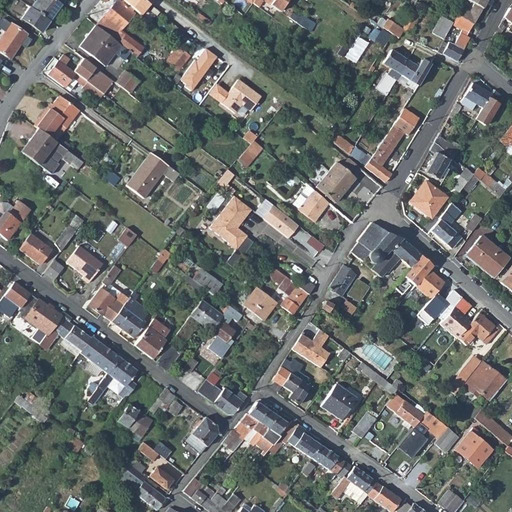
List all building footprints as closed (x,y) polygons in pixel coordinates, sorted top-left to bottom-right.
[(32,0),(34,1),(29,7),(49,21),(60,5),(59,4),(53,0),(32,0)] [(116,0),(96,25),(98,27),(112,38),(119,30),(133,13),(116,0)] [(149,4),(144,0),(122,0),(122,1),(140,15),(149,4)] [(287,0),(253,0),(252,2),(257,6),(261,0),(262,0),(280,11),(287,0)] [(461,8),(457,16),(472,24),(486,0),(465,0),(466,0),(473,4),(468,12),(461,8)] [(29,7),(25,4),(21,10),(25,13),(21,18),(41,32),(49,21),(29,7)] [(153,7),(151,10),(157,15),(159,12),(153,7)] [(511,9),(511,10),(509,8),(505,15),(500,24),(511,33),(511,9)] [(385,20),(381,26),(391,33),(388,38),(394,43),(403,30),(409,33),(419,14),(412,10),(402,29),(386,18),(385,20)] [(293,12),(289,18),(306,29),(310,22),(311,20),(301,13),(299,16),(293,12)] [(374,13),(370,19),(381,26),(385,20),(374,13)] [(441,16),(432,33),(444,39),(452,24),(453,23),(441,16)] [(442,41),(440,46),(445,49),(442,54),(456,62),(469,39),(465,36),(472,24),(457,16),(453,23),(452,24),(462,31),(454,45),(449,42),(447,44),(442,41)] [(0,28),(4,32),(0,38),(0,51),(10,58),(26,34),(5,20),(0,28)] [(310,22),(306,29),(310,32),(314,25),(310,22)] [(96,25),(86,37),(89,39),(98,27),(96,25)] [(89,39),(86,37),(79,45),(104,65),(120,45),(112,38),(98,27),(89,39)] [(498,28),(494,35),(498,37),(502,30),(500,29),(498,28)] [(377,39),(383,42),(387,32),(381,29),(377,39)] [(119,30),(112,38),(120,45),(133,55),(139,47),(119,30)] [(175,49),(166,60),(179,71),(186,60),(190,56),(177,46),(175,49)] [(386,94),(396,80),(399,74),(408,60),(390,49),(382,63),(390,68),(387,74),(385,72),(376,87),(386,94)] [(63,55),(58,61),(64,66),(69,59),(63,55)] [(291,55),(288,60),(301,69),(304,64),(291,55)] [(113,81),(83,58),(73,72),(103,94),(113,81)] [(179,71),(178,71),(185,71),(190,63),(186,60),(179,71)] [(408,60),(399,74),(408,79),(405,85),(414,91),(430,65),(421,60),(417,66),(408,60)] [(64,66),(58,61),(47,75),(67,90),(74,80),(83,87),(82,88),(97,100),(103,94),(73,72),(64,66)] [(124,70),(115,82),(119,86),(129,93),(138,81),(124,70)] [(176,74),(172,79),(177,83),(181,77),(176,74)] [(374,75),(368,84),(371,86),(377,77),(374,75)] [(172,79),(169,84),(174,87),(177,83),(172,79)] [(237,79),(235,82),(245,89),(246,86),(237,79)] [(220,103),(234,113),(241,105),(249,111),(260,97),(246,86),(245,89),(235,82),(220,103)] [(475,104),(482,108),(490,94),(471,83),(461,102),(461,104),(472,110),(475,104)] [(482,108),(475,119),(476,119),(485,125),(498,104),(497,103),(501,96),(493,90),(490,94),(482,108)] [(395,114),(398,116),(403,109),(413,94),(408,91),(405,95),(403,101),(395,114)] [(48,108),(34,126),(37,129),(51,139),(53,136),(61,126),(65,129),(72,120),(70,118),(77,109),(60,96),(53,105),(50,109),(48,108)] [(455,103),(448,116),(453,119),(460,106),(455,103)] [(77,109),(70,118),(72,120),(79,111),(77,109)] [(370,158),(364,167),(385,182),(391,174),(380,166),(403,133),(408,136),(419,119),(403,109),(398,116),(370,158)] [(499,141),(506,146),(511,138),(511,125),(499,141)] [(61,126),(53,136),(57,139),(65,129),(61,126)] [(51,139),(37,129),(28,142),(30,144),(22,154),(38,166),(39,165),(51,175),(59,165),(57,163),(60,158),(77,170),(83,163),(64,149),(51,139)] [(248,129),(243,137),(251,142),(256,135),(248,129)] [(350,154),(354,147),(337,135),(333,142),(350,154)] [(437,135),(434,142),(450,156),(452,157),(458,148),(437,135)] [(53,136),(51,139),(64,149),(66,146),(57,139),(53,136)] [(511,138),(506,146),(503,150),(509,155),(511,151),(511,138)] [(252,140),(236,160),(245,167),(262,148),(252,140)] [(30,144),(28,142),(20,152),(22,154),(30,144)] [(434,142),(429,150),(434,154),(424,172),(437,179),(439,175),(442,176),(446,169),(444,168),(450,156),(434,142)] [(354,147),(350,154),(363,165),(364,167),(370,158),(354,146),(354,147)] [(178,174),(150,152),(125,185),(142,198),(161,173),(172,182),(178,174)] [(282,155),(277,161),(284,167),(289,161),(282,155)] [(361,169),(347,158),(340,165),(336,161),(328,170),(315,186),(334,202),(355,178),(354,177),(361,169)] [(234,162),(229,169),(232,172),(237,166),(234,162)] [(477,167),(472,174),(478,179),(479,180),(485,173),(477,167)] [(465,168),(451,186),(459,192),(462,188),(472,174),(465,168)] [(234,175),(226,170),(221,175),(218,180),(215,182),(224,188),(227,184),(234,175)] [(485,173),(479,180),(484,184),(499,197),(504,190),(501,187),(488,175),(485,173)] [(472,174),(462,188),(468,192),(476,182),(478,179),(472,174)] [(507,179),(501,187),(504,190),(511,182),(507,179)] [(425,181),(415,193),(419,196),(429,184),(425,181)] [(294,206),(294,204),(309,186),(305,183),(304,184),(302,182),(287,200),(293,204),(294,206)] [(235,191),(227,184),(224,188),(232,195),(235,191)] [(419,196),(415,193),(409,201),(431,217),(446,198),(429,184),(419,196)] [(309,186),(294,204),(294,206),(314,222),(329,204),(329,203),(309,186)] [(248,236),(237,228),(236,227),(239,222),(241,224),(252,210),(234,197),(204,236),(216,245),(224,251),(223,252),(231,258),(227,263),(233,269),(253,242),(247,237),(248,236)] [(18,201),(13,207),(25,216),(27,212),(30,209),(18,201)] [(298,225),(272,206),(263,219),(288,238),(298,225)] [(440,219),(430,230),(452,249),(461,238),(448,225),(453,219),(450,216),(453,211),(448,206),(439,218),(440,219)] [(25,216),(13,207),(7,214),(3,211),(0,215),(0,236),(6,241),(25,216)] [(459,222),(465,227),(475,214),(469,209),(459,222)] [(27,212),(25,216),(36,225),(39,221),(27,212)] [(475,214),(465,227),(471,232),(482,219),(475,214)] [(51,246),(59,252),(83,221),(75,215),(51,246)] [(352,249),(350,252),(362,261),(367,254),(367,256),(367,259),(369,261),(371,262),(374,262),(375,262),(370,268),(380,276),(385,271),(387,273),(399,258),(410,267),(420,255),(403,239),(389,233),(370,222),(355,240),(357,242),(352,249)] [(116,239),(126,247),(135,235),(126,227),(116,239)] [(28,235),(18,249),(39,264),(42,259),(47,253),(48,251),(28,235)] [(320,250),(324,243),(311,235),(306,241),(320,250)] [(481,236),(465,255),(491,276),(507,257),(502,253),(501,253),(496,248),(481,236)] [(65,262),(80,273),(92,256),(78,245),(65,262)] [(162,248),(159,252),(160,254),(165,258),(169,253),(162,248)] [(160,254),(149,269),(155,273),(163,261),(166,264),(168,260),(165,258),(160,254)] [(386,296),(391,300),(399,291),(402,294),(411,283),(430,299),(435,292),(444,282),(429,270),(432,265),(420,255),(410,267),(410,268),(386,296)] [(92,256),(80,273),(83,275),(81,278),(87,282),(101,263),(92,256)] [(53,260),(43,273),(53,280),(62,267),(53,260)] [(511,261),(511,263),(511,264),(498,281),(511,292),(511,261)] [(342,264),(328,288),(341,297),(355,276),(350,270),(342,264)] [(113,265),(100,282),(107,286),(120,270),(113,265)] [(199,268),(191,279),(207,291),(213,295),(221,284),(199,268)] [(274,270),(269,277),(273,280),(278,273),(274,270)] [(278,273),(273,280),(279,285),(277,288),(287,295),(279,304),(279,305),(292,315),(308,294),(296,285),(279,272),(278,273)] [(296,285),(308,294),(314,286),(313,286),(302,277),(296,285)] [(347,293),(360,301),(370,285),(357,277),(347,293)] [(16,306),(18,308),(29,294),(29,293),(13,281),(0,298),(0,311),(8,317),(16,306)] [(87,305),(110,321),(127,298),(118,292),(117,293),(111,289),(105,289),(104,291),(101,289),(100,288),(99,289),(87,305)] [(257,288),(243,305),(262,320),(275,303),(257,288)] [(435,292),(430,299),(415,316),(425,326),(435,316),(441,320),(460,298),(452,290),(444,299),(435,292)] [(127,298),(110,321),(132,338),(144,322),(141,319),(145,313),(144,308),(133,300),(137,295),(132,291),(127,298)] [(213,295),(207,291),(179,330),(175,334),(185,341),(199,323),(210,331),(228,306),(223,302),(217,310),(209,305),(215,297),(213,295)] [(18,308),(17,310),(20,313),(18,316),(23,320),(24,318),(45,334),(59,316),(58,315),(51,309),(45,305),(29,294),(18,308)] [(456,337),(470,322),(462,315),(470,305),(460,298),(441,320),(437,324),(455,339),(456,337)] [(356,307),(345,299),(341,306),(352,313),(356,307)] [(320,308),(327,312),(331,306),(331,305),(325,301),(320,308)] [(228,306),(210,331),(216,336),(207,348),(217,356),(219,353),(222,355),(233,341),(229,338),(234,331),(226,325),(232,318),(237,322),(242,316),(228,306)] [(45,334),(38,344),(45,350),(57,334),(63,339),(75,347),(79,351),(89,338),(68,322),(71,318),(62,311),(58,315),(59,316),(45,334)] [(470,322),(456,337),(465,344),(473,334),(485,344),(497,329),(478,312),(470,322)] [(150,321),(133,345),(151,358),(164,341),(162,339),(168,331),(153,319),(151,322),(150,321)] [(327,336),(319,330),(311,341),(300,334),(291,349),(292,350),(320,367),(328,354),(319,348),(327,336)] [(79,351),(69,365),(75,369),(84,357),(101,369),(88,387),(90,389),(88,391),(91,393),(118,357),(91,336),(89,338),(79,351)] [(75,347),(63,339),(59,343),(71,352),(75,347)] [(170,344),(156,361),(167,370),(181,353),(170,344)] [(473,355),(460,371),(466,377),(480,360),(473,355)] [(91,393),(86,401),(90,404),(91,404),(93,404),(94,403),(112,378),(123,386),(117,394),(121,398),(124,395),(133,382),(129,379),(136,370),(118,357),(91,393)] [(191,358),(182,369),(188,374),(197,362),(191,358)] [(285,359),(269,383),(269,386),(278,391),(281,385),(291,392),(287,397),(297,404),(309,386),(304,384),(308,378),(298,371),(303,365),(293,358),(290,362),(285,359)] [(466,377),(462,382),(466,385),(464,387),(476,396),(479,393),(488,399),(505,380),(480,360),(466,377)] [(369,367),(361,362),(359,365),(362,368),(361,370),(364,373),(369,367)] [(369,367),(364,373),(393,395),(397,389),(397,388),(391,384),(369,367)] [(462,382),(466,377),(460,371),(446,388),(453,393),(462,382)] [(211,372),(196,392),(226,415),(231,415),(245,397),(238,392),(235,396),(224,388),(222,391),(218,389),(216,391),(214,389),(215,387),(213,385),(218,378),(211,372)] [(396,379),(391,384),(397,388),(401,383),(396,379)] [(133,382),(124,395),(128,394),(136,384),(133,382)] [(335,384),(320,406),(341,420),(356,398),(335,384)] [(165,387),(158,398),(168,405),(175,395),(169,391),(165,387)] [(29,392),(23,399),(25,401),(34,408),(40,401),(29,392)] [(18,395),(13,401),(20,407),(21,406),(25,401),(23,399),(18,395)] [(25,401),(21,406),(32,415),(36,410),(34,408),(25,401)] [(175,401),(167,412),(173,416),(181,405),(175,401)] [(447,426),(416,403),(413,408),(403,401),(394,412),(413,427),(417,422),(437,437),(446,427),(447,426)] [(245,414),(221,444),(228,449),(239,434),(243,437),(256,422),(265,408),(255,402),(246,415),(245,414)] [(122,432),(130,437),(145,415),(127,404),(116,421),(126,427),(122,432)] [(470,415),(473,417),(480,409),(482,407),(479,404),(470,415)] [(243,437),(243,438),(248,442),(250,440),(255,443),(266,429),(275,415),(265,408),(256,422),(243,437)] [(511,435),(480,409),(473,417),(476,420),(506,445),(511,437),(511,435)] [(36,410),(32,415),(35,417),(34,418),(42,424),(46,418),(36,410)] [(355,427),(364,433),(375,419),(366,412),(355,427)] [(145,415),(130,437),(138,441),(152,420),(145,415)] [(255,443),(254,445),(262,451),(260,454),(262,456),(268,450),(279,437),(276,435),(285,422),(275,415),(266,429),(255,443)] [(195,449),(200,454),(216,434),(216,426),(204,417),(201,420),(199,418),(193,426),(195,428),(190,434),(200,442),(195,449)] [(279,437),(268,450),(273,454),(283,443),(284,444),(286,442),(310,458),(320,445),(302,433),(305,429),(292,420),(279,437)] [(412,427),(397,446),(411,458),(426,439),(412,427)] [(437,437),(433,443),(443,452),(456,436),(446,427),(437,437)] [(472,427),(454,449),(476,467),(491,449),(477,437),(479,433),(472,427)] [(239,434),(228,449),(231,452),(243,438),(243,437),(239,434)] [(92,439),(87,445),(92,449),(96,442),(92,439)] [(78,442),(72,450),(76,453),(82,444),(78,442)] [(143,442),(137,449),(153,461),(158,454),(144,444),(143,442)] [(320,445),(310,458),(328,470),(325,474),(331,479),(335,475),(341,479),(343,476),(350,466),(320,445)] [(118,457),(114,464),(121,469),(126,462),(118,457)] [(131,457),(127,463),(140,473),(145,468),(131,457)] [(417,458),(407,476),(418,482),(428,464),(417,458)] [(307,461),(300,472),(306,477),(314,466),(307,461)] [(140,473),(127,463),(117,478),(134,491),(133,492),(155,510),(165,498),(154,489),(156,486),(147,478),(140,473)] [(341,479),(329,494),(335,499),(341,491),(355,501),(362,492),(366,495),(375,482),(354,466),(345,478),(343,476),(341,479)] [(156,468),(149,476),(165,489),(172,480),(169,478),(171,477),(163,471),(162,472),(156,468)] [(230,473),(223,482),(229,486),(235,478),(230,473)] [(193,478),(182,492),(190,498),(201,484),(193,478)] [(366,495),(389,511),(399,499),(375,482),(366,495)] [(281,483),(278,487),(284,492),(287,489),(287,488),(281,483)] [(201,484),(190,498),(198,505),(204,497),(209,500),(214,494),(203,486),(201,484)] [(204,497),(198,505),(208,511),(216,511),(228,499),(225,497),(223,499),(219,496),(224,490),(220,486),(214,494),(209,500),(204,497)] [(278,487),(275,490),(284,497),(287,494),(284,492),(278,487)] [(437,503),(449,511),(452,511),(462,501),(447,490),(437,503)] [(228,499),(216,511),(229,511),(239,500),(232,494),(228,499)] [(273,506),(276,508),(282,500),(279,498),(273,506)] [(403,500),(394,511),(424,511),(412,503),(410,505),(403,500)] [(307,502),(303,507),(309,511),(315,511),(318,510),(307,502)]
